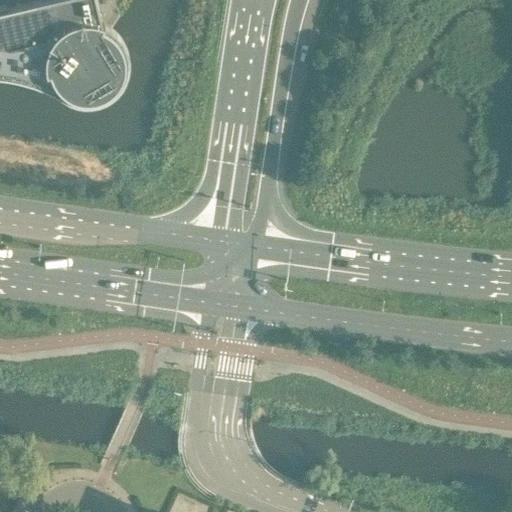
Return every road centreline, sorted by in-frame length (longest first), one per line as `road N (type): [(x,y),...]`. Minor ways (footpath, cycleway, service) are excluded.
road 1 (secondary): [(244,308),(511,342)]
road 2 (motorway): [(260,249),(303,0)]
road 3 (secondary): [(511,278),(260,249)]
road 4 (motorway): [(252,0),(220,242)]
road 5 (secondary): [(220,242),(0,212)]
road 6 (secondary): [(0,272),(210,304)]
